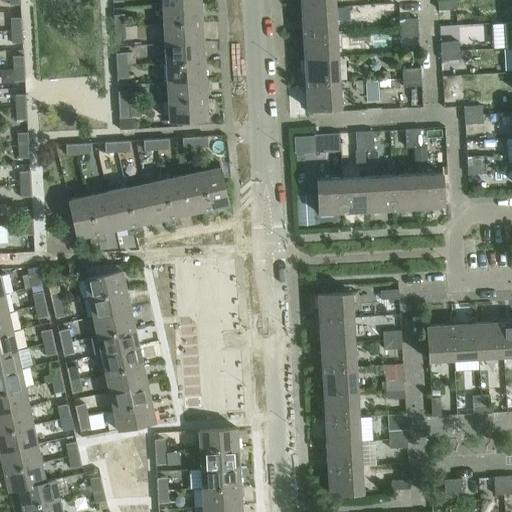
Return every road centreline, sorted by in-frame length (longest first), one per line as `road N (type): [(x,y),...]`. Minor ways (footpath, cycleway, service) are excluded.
road 1 (unclassified): [(284,511),(255,0)]
road 2 (residential): [(511,280),(456,283),(453,236),(473,214)]
